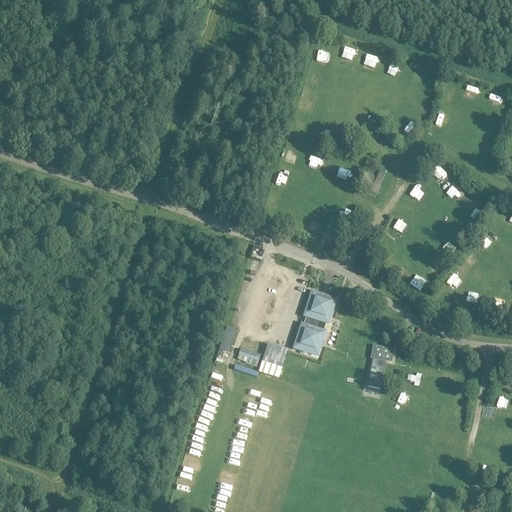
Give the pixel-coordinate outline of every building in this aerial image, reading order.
[(318,52),(315,63),(326,66),(329,55),(318,52)] [(392,60),(390,68),(401,71),(403,63),(392,60)] [(444,88),(456,89),(457,79),(445,78),(444,88)] [(469,86),(468,91),(483,94),(484,89),(469,86)] [(303,108),(309,109),(311,98),(305,97),(303,108)] [(493,97),(490,106),(500,110),(503,100),(493,97)] [(422,111),(428,114),(432,105),(426,102),(422,111)] [(436,120),(448,123),(451,113),(439,110),(436,120)] [(381,115),(378,120),(388,125),(391,120),(381,115)] [(414,119),(405,122),(407,130),(416,127),(414,119)] [(294,131),(304,133),(306,123),(296,121),(294,131)] [(498,136),(502,128),(492,124),(489,132),(498,136)] [(344,138),(353,142),(357,131),(348,127),(344,138)] [(323,139),(333,140),(335,131),(324,129),(323,139)] [(483,156),(493,157),(494,146),(485,144),(483,156)] [(284,160),(294,163),(297,153),(287,149),(284,160)] [(335,164),(350,168),(351,162),(336,158),(335,164)] [(439,175),(443,171),(435,163),(431,168),(439,175)] [(385,174),(380,171),(370,193),(376,196),(385,174)] [(455,178),(447,184),(455,194),(463,188),(455,178)] [(415,200),(421,191),(413,185),(407,194),(415,200)] [(272,211),(276,202),(271,199),(267,209),(272,211)] [(286,224),(298,226),(299,221),(287,218),(286,224)] [(473,223),(465,227),(470,235),(478,230),(473,223)] [(487,232),(496,238),(501,229),(492,223),(487,232)] [(396,242),(402,233),(393,227),(387,236),(396,242)] [(449,250),(453,253),(458,245),(454,242),(449,250)] [(476,257),(482,248),(476,244),(470,252),(476,257)] [(260,257),(263,249),(256,247),(254,255),(260,257)] [(431,268),(439,275),(444,269),(437,262),(431,268)] [(454,271),(463,275),(466,268),(458,264),(454,271)] [(243,305),(249,286),(242,284),(237,303),(243,305)] [(335,301),(312,293),(304,317),(306,317),(303,326),(301,325),(294,349),(317,357),(325,333),(323,332),(326,324),(328,324),(335,301)] [(478,302),(478,293),(467,294),(467,303),(478,302)] [(494,305),(502,307),(504,297),(496,295),(494,305)] [(226,327),(219,350),(229,354),(236,331),(226,327)] [(281,349),(263,342),(257,358),(276,364),(281,349)] [(373,360),(390,363),(393,351),(375,347),(373,360)] [(254,361),(256,355),(241,349),(237,359),(245,362),(246,358),(254,361)] [(381,371),(371,369),(368,387),(378,389),(381,371)] [(213,373),(212,379),(224,382),(225,376),(213,373)] [(216,382),(213,386),(222,391),(224,386),(216,382)] [(412,393),(414,385),(405,382),(403,391),(412,393)] [(328,388),(326,394),(342,397),(343,390),(328,388)] [(218,406),(213,404),(214,399),(207,397),(202,412),(215,416),(218,406)] [(199,426),(195,437),(208,441),(212,430),(199,426)] [(193,442),(192,447),(204,450),(205,446),(193,442)] [(211,506),(213,494),(192,492),(191,503),(211,506)] [(213,498),(211,509),(224,511),(225,500),(213,498)]
